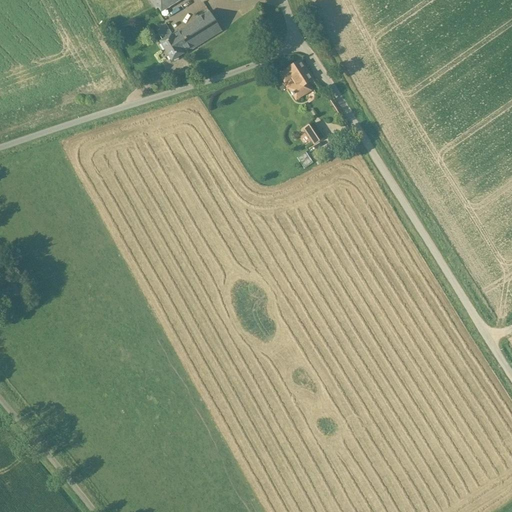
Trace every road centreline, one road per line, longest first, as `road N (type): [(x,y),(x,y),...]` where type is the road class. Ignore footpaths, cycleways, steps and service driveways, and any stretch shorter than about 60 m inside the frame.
road 1 (unclassified): [(511,378),(306,52)]
road 2 (unclassified): [(0,148),(286,49)]
road 3 (unclassified): [(93,511),(0,397)]
